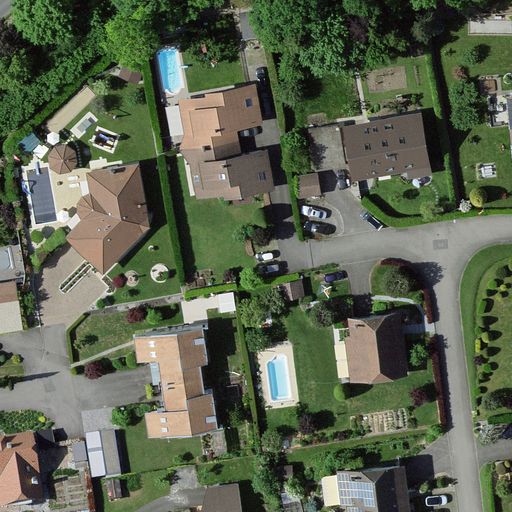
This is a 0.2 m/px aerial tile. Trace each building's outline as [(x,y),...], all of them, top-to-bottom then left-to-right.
[(411,40),(413,54),(424,52),(421,38),(411,40)] [(200,41),(201,49),(212,47),(211,39),(200,41)] [(123,61),(118,72),(139,81),(143,70),(123,61)] [(255,78),(208,86),(209,91),(177,96),(184,133),(179,134),(181,146),(208,142),(238,136),(236,124),(263,120),(255,78)] [(423,109),(344,120),(351,177),(431,166),(423,109)] [(309,127),(316,167),(344,163),(338,122),(309,127)] [(55,143),(48,153),(50,165),(60,170),(71,168),(78,159),(75,148),(66,142),(55,143)] [(208,142),(180,148),(187,185),(193,184),(195,196),(223,191),(224,193),(272,184),(265,146),(210,156),(208,142)] [(141,154),(83,164),(88,191),(73,201),(79,217),(65,230),(99,269),(153,222),(141,154)] [(318,170),(295,174),(299,196),(321,192),(318,170)] [(15,279),(0,281),(0,329),(22,326),(15,279)] [(301,280),(281,283),(283,298),(304,295),(301,280)] [(233,292),(217,295),(220,313),(236,311),(233,292)] [(397,314),(351,320),(359,376),(404,370),(397,314)] [(205,320),(132,331),(136,359),(159,356),(166,403),(143,407),(147,432),(220,422),(205,320)] [(55,446),(52,431),(33,433),(35,449),(55,446)] [(120,474),(114,431),(85,435),(91,478),(120,474)] [(33,433),(0,437),(0,501),(42,496),(35,449),(33,433)] [(404,511),(400,468),(342,475),(346,511),(404,511)] [(204,511),(230,511),(239,510),(235,487),(211,490),(204,511)]
